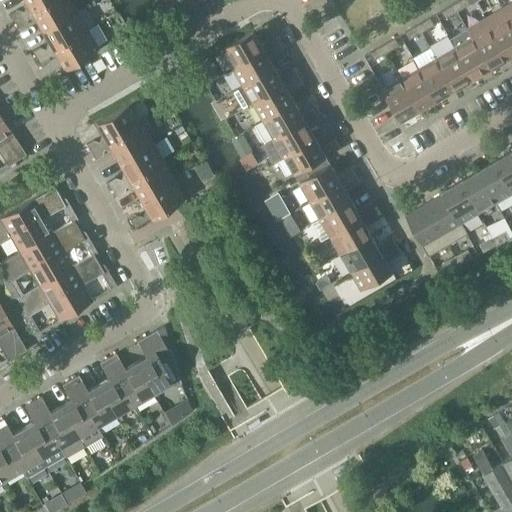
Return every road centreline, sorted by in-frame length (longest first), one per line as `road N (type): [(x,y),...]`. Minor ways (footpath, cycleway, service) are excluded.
road 1 (tertiary): [(511,315),(454,340),(163,511)]
road 2 (residential): [(53,114),(149,307),(0,397)]
road 3 (tertiary): [(209,511),(469,362),(511,329)]
road 4 (residential): [(53,114),(253,0)]
road 5 (residential): [(284,0),(394,185)]
road 6 (residential): [(394,185),(511,114)]
